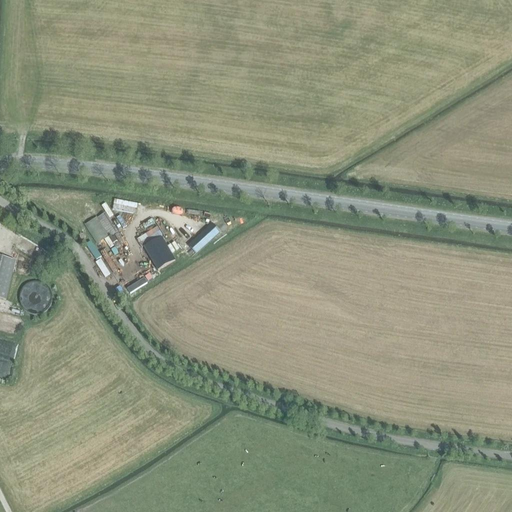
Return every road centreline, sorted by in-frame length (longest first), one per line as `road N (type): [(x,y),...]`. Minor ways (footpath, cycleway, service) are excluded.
road 1 (unclassified): [(511,459),(376,438),(191,379),(141,343),(64,240),(0,199)]
road 2 (tertiary): [(511,228),(130,172),(0,162)]
